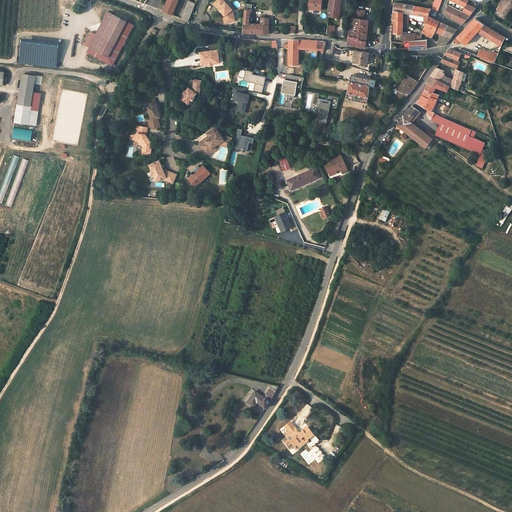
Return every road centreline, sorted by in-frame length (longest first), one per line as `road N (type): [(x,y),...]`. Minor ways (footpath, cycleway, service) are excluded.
road 1 (unclassified): [(145,511),(237,452),(289,376),(367,156),(439,50)]
road 2 (track): [(499,511),(410,471),(293,380)]
road 3 (track): [(346,218),(393,230),(402,247),(354,340),(362,369)]
road 4 (track): [(0,60),(67,66),(72,26),(94,16),(89,0)]
road 5 (residential): [(171,150),(157,13)]
